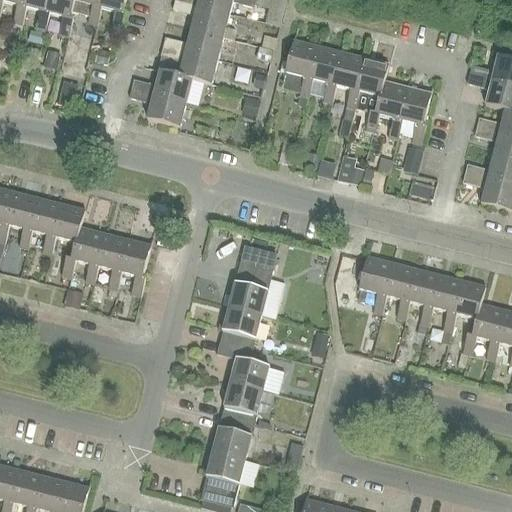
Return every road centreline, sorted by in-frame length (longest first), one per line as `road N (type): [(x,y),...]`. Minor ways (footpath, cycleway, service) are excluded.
road 1 (unclassified): [(207,178),(511,254)]
road 2 (unclassified): [(347,393),(330,440),(330,456),(343,466),(511,510)]
road 3 (unclassified): [(0,404),(141,440),(160,362)]
road 4 (unclassified): [(0,130),(207,178)]
road 5 (unclassified): [(160,362),(207,178)]
road 6 (unclassified): [(511,429),(363,389),(347,393)]
road 7 (unclassified): [(160,362),(0,323)]
